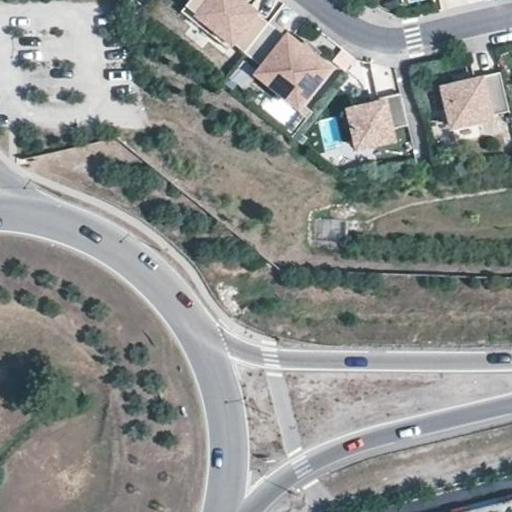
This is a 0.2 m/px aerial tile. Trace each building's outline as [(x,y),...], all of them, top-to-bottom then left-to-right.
[(207,0),(195,0),(186,14),(256,63),(279,31),(238,0),(211,0),(210,2),(207,0)] [(301,47),(279,31),(256,63),(262,68),(256,75),(301,109),(334,64),(325,57),(323,43),(314,36),(306,40),(301,47)] [(243,65),(230,81),(242,91),(255,74),(243,65)] [(501,73),(445,87),(453,127),(511,111),(501,73)] [(386,101),(347,109),(359,148),(394,141),(390,131),(409,125),(401,91),(384,96),(386,101)] [(511,511),(511,496),(452,511),(511,511)]
